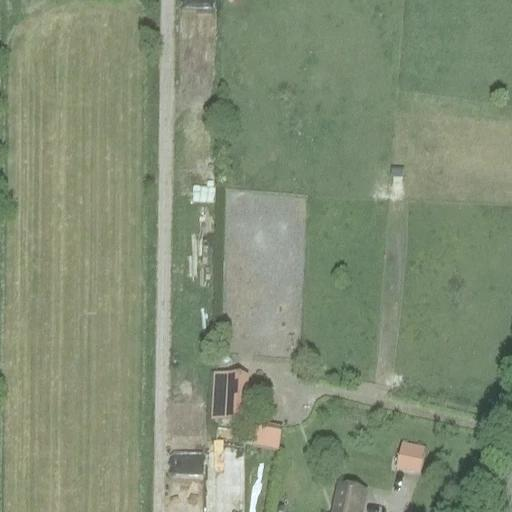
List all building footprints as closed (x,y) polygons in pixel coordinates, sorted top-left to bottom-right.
[(384,166),(383,176),(408,179),(410,170),(384,166)] [(214,231),(214,206),(200,206),(200,231),(214,231)] [(223,376),(221,422),(246,423),(248,377),(223,376)] [(263,428),(259,446),(285,451),(289,433),(263,428)] [(231,487),(246,488),(247,447),(228,446),(228,456),(231,456),(231,487)] [(425,452),(401,448),(397,471),(421,475),(425,452)] [(358,511),(363,491),(338,486),(333,511),(358,511)]
